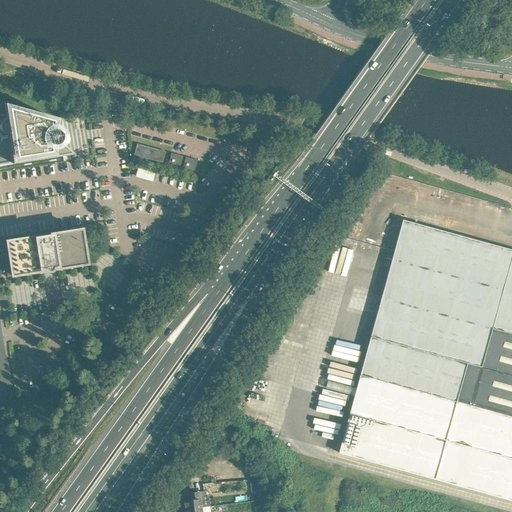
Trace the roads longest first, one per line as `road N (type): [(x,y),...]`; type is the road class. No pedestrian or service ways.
road 1 (unclassified): [(511,194),(381,146),(149,97),(0,54)]
road 2 (motorway): [(426,0),(213,296)]
road 3 (motorway): [(252,277),(452,0)]
road 4 (motorway): [(85,511),(252,277)]
road 5 (motorway): [(213,296),(162,338),(24,511)]
road 6 (motorway): [(122,511),(220,354),(252,277)]
road 7 (motorway): [(213,296),(60,511)]
road 8 (tertiary): [(511,67),(377,41),(321,19)]
